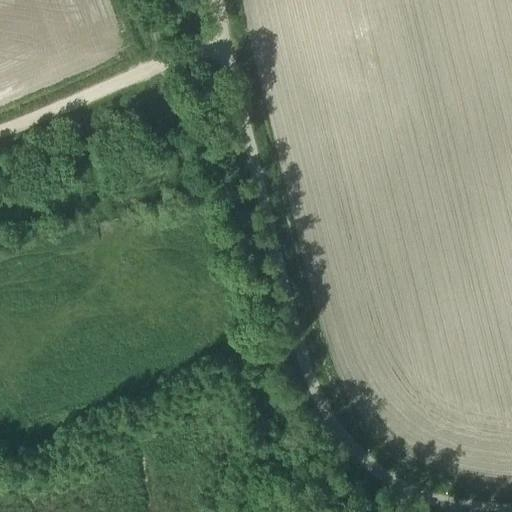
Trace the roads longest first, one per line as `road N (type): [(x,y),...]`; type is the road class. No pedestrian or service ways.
road 1 (unclassified): [(213,0),(317,403),(372,471),(455,503),(511,506)]
road 2 (track): [(223,44),(0,134)]
road 3 (track): [(103,225),(73,104)]
